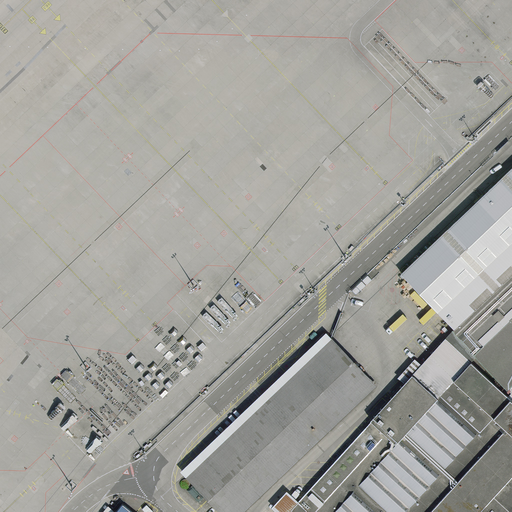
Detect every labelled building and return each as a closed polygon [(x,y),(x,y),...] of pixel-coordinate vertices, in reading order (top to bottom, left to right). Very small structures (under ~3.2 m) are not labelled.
[(511,169),(402,274),(454,329),(511,273),(511,169)] [(511,383),(511,273),(454,329),(452,330),(471,350),(488,367),(507,388),(509,387),(511,383)] [(471,350),(452,330),(445,341),(470,363),(475,358),(470,352),(471,350)] [(187,476),(332,338),(327,333),(183,471),(187,476)] [(332,338),(187,476),(221,511),(241,511),(376,385),(332,338)] [(511,511),(511,398),(509,395),(483,372),(470,363),(445,341),(299,502),(298,501),(287,511),(511,511)] [(475,358),(470,363),(483,372),(488,367),(471,350),(470,352),(475,358)] [(279,511),(287,511),(298,501),(288,493),(275,508),(279,511)]
